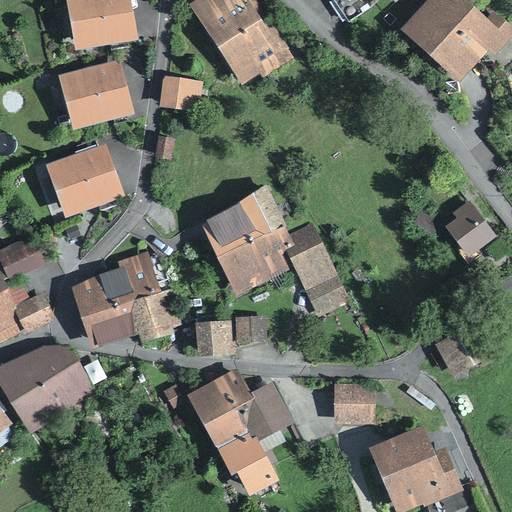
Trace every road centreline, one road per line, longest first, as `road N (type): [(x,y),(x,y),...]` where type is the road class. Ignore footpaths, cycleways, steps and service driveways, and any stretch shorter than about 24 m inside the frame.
road 1 (residential): [(511,283),(462,313),(399,373),(269,373),(96,349),(58,329)]
road 2 (residential): [(58,329),(72,280),(133,217),(143,192),(168,0)]
road 3 (residential): [(293,0),(415,98),(511,218)]
road 4 (unknown): [(292,373),(341,440),(368,511)]
